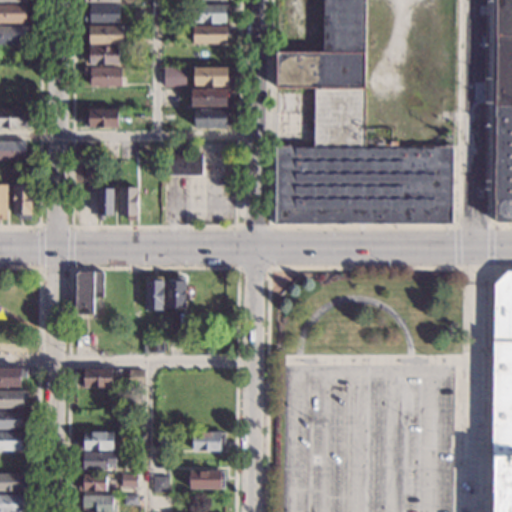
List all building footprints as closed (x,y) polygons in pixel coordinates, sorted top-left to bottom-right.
[(364,0),(364,146),(452,146),(452,224),(274,224),(275,146),(314,146),(314,88),(276,88),(277,51),(324,52),(324,0),(364,0)] [(511,0),(511,223),(494,223),(495,0),(511,0)] [(28,24),(0,24),(0,5),(28,5),(28,24)] [(119,23),(84,23),(84,12),(90,12),(90,5),(119,5),(119,23)] [(229,22),(226,22),(226,23),(192,23),(192,5),(229,5),(229,22)] [(28,44),(0,44),(0,26),(28,26),(28,44)] [(123,33),(125,33),(125,39),(123,39),(123,45),(88,45),(88,37),(84,37),(84,26),(123,26),(123,33)] [(226,45),(193,44),(193,26),(227,26),(226,45)] [(118,65),(84,64),(84,53),(88,53),(88,46),(118,46),(118,65)] [(121,77),(126,77),(126,86),(88,86),(88,77),(83,77),(83,67),(121,68),(121,77)] [(185,87),(163,87),(163,67),(186,67),(185,87)] [(227,74),(231,74),(231,85),(227,85),(227,86),(193,85),(193,67),(227,68),(227,74)] [(229,107),(191,107),(191,88),(229,89),(229,107)] [(178,104),(162,104),(163,89),(178,89),(178,104)] [(24,118),(28,118),(28,128),(0,128),(0,109),(24,109),(24,118)] [(229,128),(193,128),(193,109),(229,109),(229,128)] [(118,128),(84,127),(84,118),(89,118),(89,110),(119,110),(118,128)] [(97,182),(91,182),(86,173),(87,161),(77,161),(77,141),(98,141),(97,182)] [(26,148),(31,148),(31,160),(0,160),(0,142),(26,142),(26,148)] [(185,155),(202,155),(201,176),(167,176),(168,146),(185,147),(185,155)] [(31,219),(17,219),(17,215),(13,215),(13,184),(32,185),(31,219)] [(137,216),(118,216),(119,188),(137,188),(137,216)] [(112,216),(105,216),(105,219),(97,219),(98,189),(113,190),(112,216)] [(511,511),(492,511),(495,283),(508,271),(511,271),(511,511)] [(94,273),(103,273),(102,299),(93,299),(93,315),(74,315),(75,275),(79,272),(94,272),(94,273)] [(162,310),(145,310),(145,277),(162,277),(162,310)] [(184,307),(166,307),(166,280),(185,280),(184,307)] [(21,369),(27,369),(26,379),(20,379),(20,387),(0,386),(0,368),(21,368),(21,369)] [(111,371),(114,371),(114,381),(112,381),(112,387),(87,387),(87,388),(79,388),(79,377),(83,377),(83,368),(112,368),(111,371)] [(143,385),(128,385),(129,370),(143,370),(143,385)] [(26,408),(0,408),(0,390),(26,390),(26,408)] [(22,417),(26,417),(25,429),(0,429),(0,409),(22,410),(22,417)] [(26,451),(0,450),(0,432),(26,433),(26,451)] [(113,451),(78,450),(78,441),(83,441),(83,432),(113,432),(113,451)] [(223,451),(192,451),(192,432),(224,433),(223,451)] [(170,449),(152,448),(152,434),(153,434),(170,434),(170,449)] [(115,464),(106,464),(106,470),(78,469),(78,453),(115,453),(115,464)] [(220,490),(188,489),(188,471),(221,472),(220,490)] [(26,492),(0,491),(0,474),(27,474),(26,492)] [(137,488),(120,487),(121,474),(137,475),(137,488)] [(108,480),(106,480),(106,491),(78,490),(78,483),(82,484),(82,475),(108,475),(108,480)] [(166,494),(152,494),(152,476),(167,476),(166,494)] [(0,511),(0,495),(26,495),(26,511),(0,511)] [(112,498),(116,498),(116,501),(118,501),(118,509),(113,509),(113,511),(89,511),(82,511),(82,495),(113,496),(112,498)] [(138,505),(124,505),(124,496),(138,496),(138,505)]
